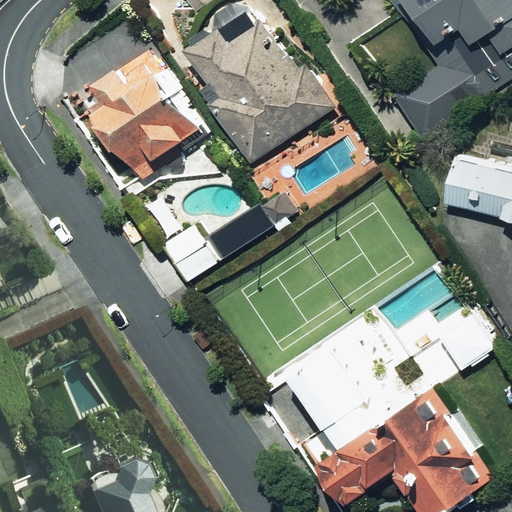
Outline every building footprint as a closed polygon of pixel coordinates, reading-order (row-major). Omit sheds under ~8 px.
[(186,0),(194,11),(209,0),(186,0)] [(406,9),(443,64),(399,93),(426,134),(511,76),(511,0),(410,0),(413,4),(406,9)] [(201,84),(263,160),(339,98),(267,11),(236,36),(226,24),(189,55),(208,78),(201,84)] [(113,35),(84,52),(102,84),(87,92),(134,173),(202,134),(158,59),(135,73),(113,35)] [(511,161),(460,150),(449,202),(511,214),(511,161)] [(194,280),(274,223),(260,202),(210,238),(200,223),(167,242),(194,280)] [(441,335),(464,367),(500,340),(477,309),(441,335)] [(292,374),(341,449),(319,463),(346,503),(395,470),(422,511),(462,511),(455,502),(497,474),(438,385),(377,425),(328,350),(292,374)] [(152,511),(145,494),(151,491),(138,463),(81,488),(91,511),(152,511)] [(55,511),(52,503),(32,511),(55,511)]
